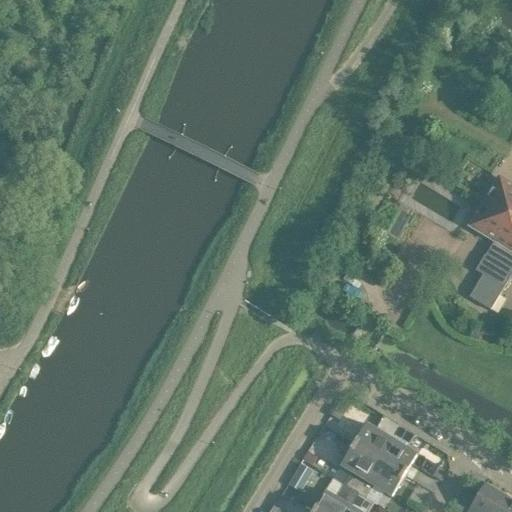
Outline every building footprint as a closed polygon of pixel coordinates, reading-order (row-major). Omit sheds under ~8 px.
[(511,184),(500,177),(486,201),(511,217),(511,184)] [(505,287),(511,274),(511,217),(486,201),(471,225),(499,242),(493,251),(489,257),(486,255),(476,270),(484,274),(470,296),(492,309),(505,287)] [(345,411),(337,406),(331,414),(340,420),(345,411)] [(384,416),(376,429),(367,423),(354,444),(379,460),(400,425),(384,416)] [(418,454),(408,449),(416,435),(400,425),(379,460),(405,475),(418,454)] [(338,435),(327,428),(320,439),(332,446),(338,435)] [(341,466),(359,476),(351,489),(359,494),(379,460),(354,444),(341,466)] [(314,466),(319,458),(309,452),(304,460),(314,466)] [(374,486),(392,496),(405,475),(379,460),(359,494),(367,498),(374,486)] [(290,483),(289,484),(301,492),(314,471),(301,464),(296,472),(290,483)] [(439,467),(434,476),(442,481),(447,473),(439,467)] [(485,485),(468,511),(494,511),(504,496),(485,485)] [(344,502),(326,491),(313,511),(347,511),(359,494),(351,489),(344,502)] [(360,511),(359,511),(367,498),(359,494),(347,511),(360,511)] [(511,511),(511,501),(504,496),(494,511),(511,511)]
